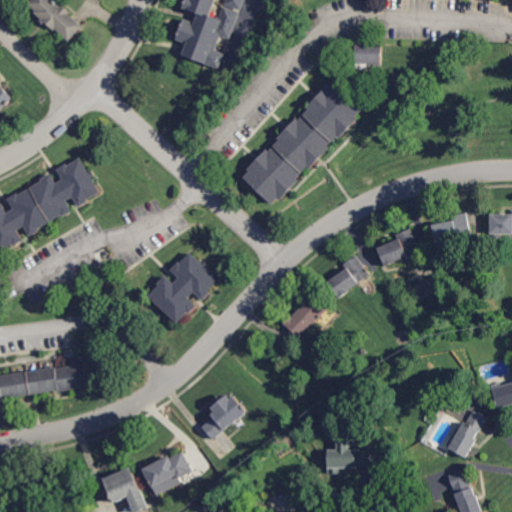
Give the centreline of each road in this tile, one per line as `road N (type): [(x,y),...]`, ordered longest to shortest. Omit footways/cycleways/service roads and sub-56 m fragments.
road 1 (residential): [(0,28),(60,86),(107,100),(287,263)]
road 2 (residential): [(0,443),(83,425),(147,398),(196,360),(262,288)]
road 3 (residential): [(262,288),(317,236),(373,201),(426,181),(511,170)]
road 4 (residential): [(143,0),(107,71),(37,139),(0,161)]
